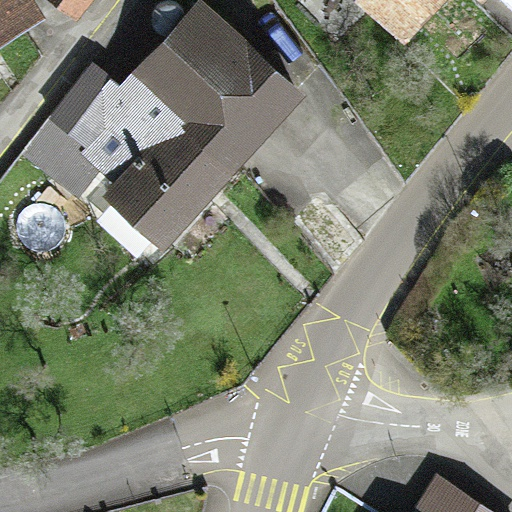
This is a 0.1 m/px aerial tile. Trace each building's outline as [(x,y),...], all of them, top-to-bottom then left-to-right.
[(0,0),(0,23),(24,9),(18,0),(0,0)] [(54,0),(68,13),(79,0),(54,0)] [(105,189),(161,239),(300,83),(206,0),(189,0),(100,101),(146,143),(105,189)] [(365,0),(406,40),(445,0),(365,0)] [(489,511),(433,478),(411,511),(489,511)]
